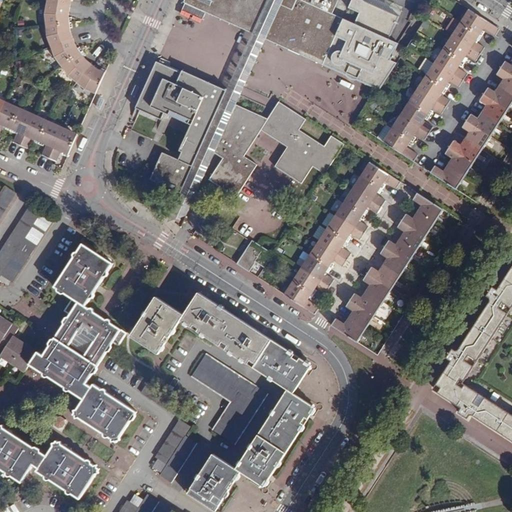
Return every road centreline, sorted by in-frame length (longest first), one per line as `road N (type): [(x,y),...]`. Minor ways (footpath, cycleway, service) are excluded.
road 1 (tertiary): [(88,186),(110,212),(312,338)]
road 2 (tertiary): [(312,338),(339,362),(347,408),(285,511)]
road 3 (tertiary): [(160,0),(88,186)]
road 4 (residential): [(410,186),(312,338)]
road 5 (residential): [(511,22),(422,167)]
road 6 (residential): [(0,302),(17,314),(88,186)]
road 7 (residential): [(173,498),(210,441),(201,433),(219,402),(181,378)]
road 8 (residential): [(134,474),(168,420),(106,378)]
